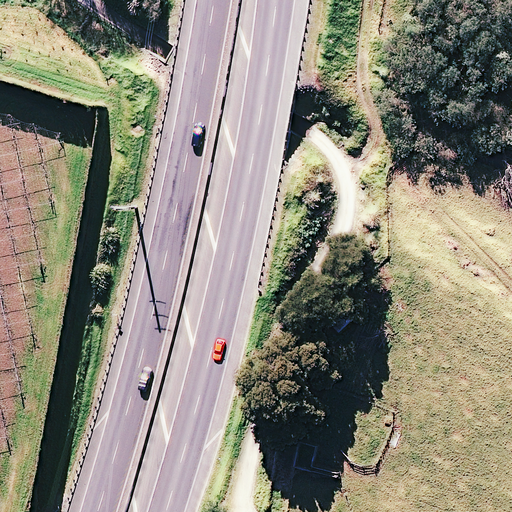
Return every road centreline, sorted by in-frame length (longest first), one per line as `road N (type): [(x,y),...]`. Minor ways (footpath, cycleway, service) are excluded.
road 1 (track): [(253,511),(263,437),(294,325),(340,249),(353,187),(344,164),(314,135),(80,0)]
road 2 (trunk): [(96,511),(172,224),(214,0)]
road 3 (trunk): [(279,0),(214,350),(170,511)]
road 4 (track): [(375,0),(368,87),(382,143),(350,180)]
